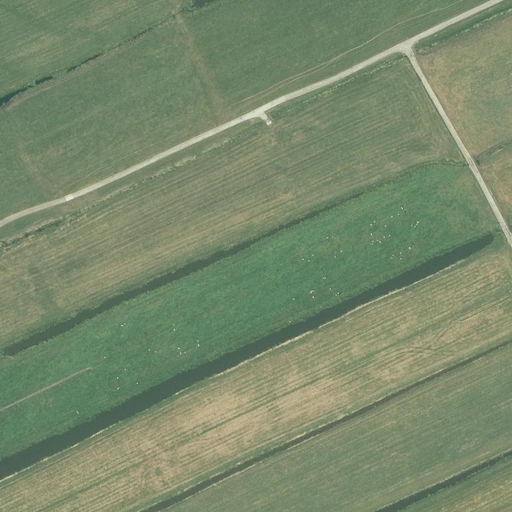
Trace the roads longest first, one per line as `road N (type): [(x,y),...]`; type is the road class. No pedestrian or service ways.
road 1 (track): [(0,221),(404,45)]
road 2 (track): [(511,241),(404,45),(500,0)]
road 3 (track): [(357,511),(511,439)]
